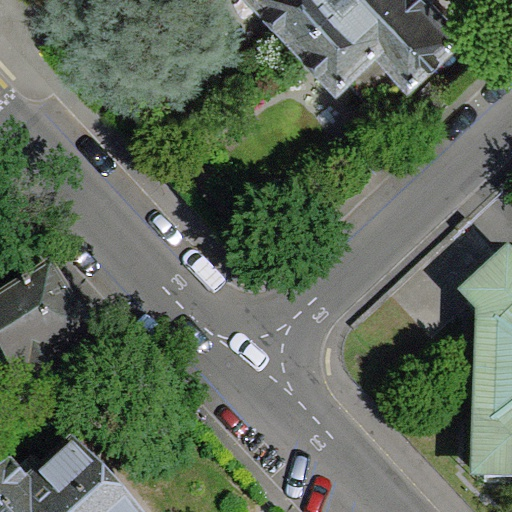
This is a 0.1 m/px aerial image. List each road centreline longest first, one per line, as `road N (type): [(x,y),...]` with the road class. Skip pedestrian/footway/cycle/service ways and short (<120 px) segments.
road 1 (residential): [(0,101),(254,360)]
road 2 (residential): [(254,360),(511,126)]
road 3 (residential): [(254,360),(387,511)]
